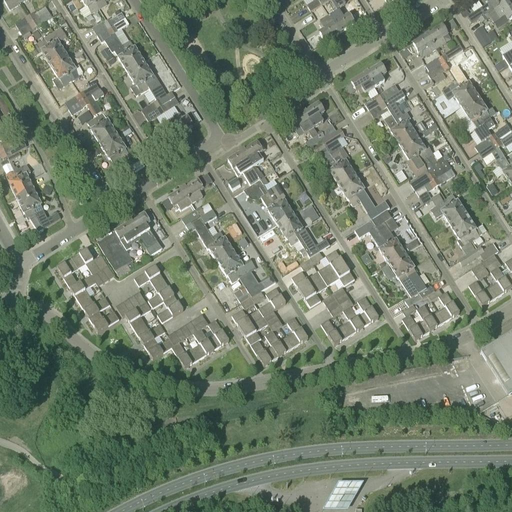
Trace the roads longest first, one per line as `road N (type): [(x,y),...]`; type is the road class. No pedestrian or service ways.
road 1 (primary): [(511,445),(281,456),(195,479),(121,511)]
road 2 (primary): [(162,511),(285,473),(511,461)]
road 3 (residential): [(480,328),(319,76)]
road 4 (residential): [(411,355),(261,114)]
road 5 (residential): [(264,383),(210,390),(139,379),(105,363),(44,312),(14,301)]
road 6 (residential): [(335,370),(198,154)]
road 7 (residential): [(511,238),(382,36)]
road 8 (residential): [(264,383),(140,190)]
road 9 (residential): [(114,207),(0,25)]
road 10 (residential): [(164,175),(55,0)]
road 11 (residential): [(224,139),(134,0)]
road 12 (residential): [(72,232),(0,88)]
road 13 (residential): [(511,103),(446,0)]
